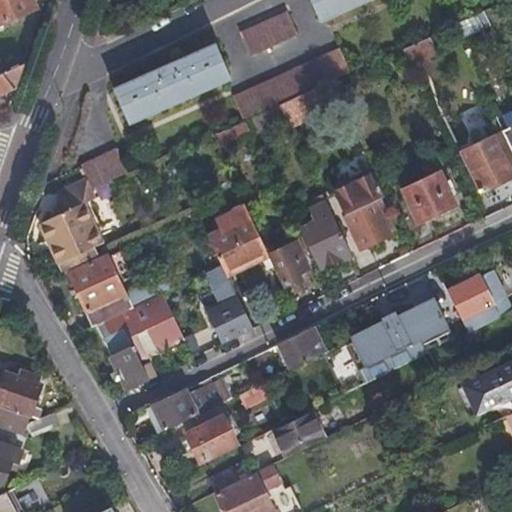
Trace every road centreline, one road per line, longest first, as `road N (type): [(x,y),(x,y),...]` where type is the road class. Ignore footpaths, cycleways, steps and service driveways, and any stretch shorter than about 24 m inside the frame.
road 1 (residential): [(99,418),(511,224)]
road 2 (residential): [(54,65),(99,64),(235,0)]
road 3 (residential): [(0,268),(37,300),(99,418)]
